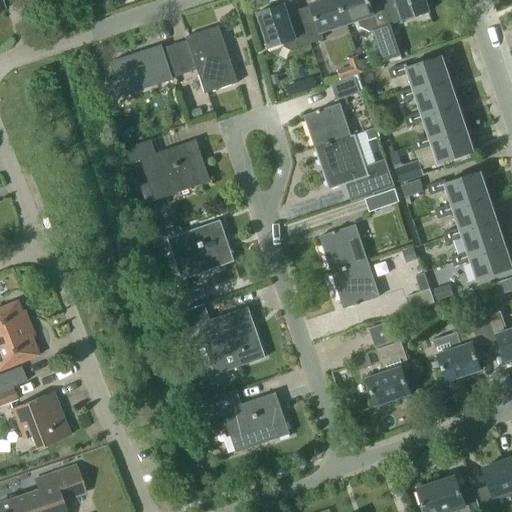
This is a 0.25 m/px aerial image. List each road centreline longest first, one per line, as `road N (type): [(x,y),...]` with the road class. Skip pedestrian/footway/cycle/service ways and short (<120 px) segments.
road 1 (residential): [(148,511),(38,243)]
road 2 (residential): [(341,463),(267,226)]
road 3 (residential): [(267,226),(239,135),(279,121),(293,176)]
road 4 (residential): [(0,62),(179,0)]
road 5 (residential): [(511,406),(341,463)]
road 6 (residential): [(341,463),(217,511)]
road 7 (residential): [(511,114),(474,0)]
